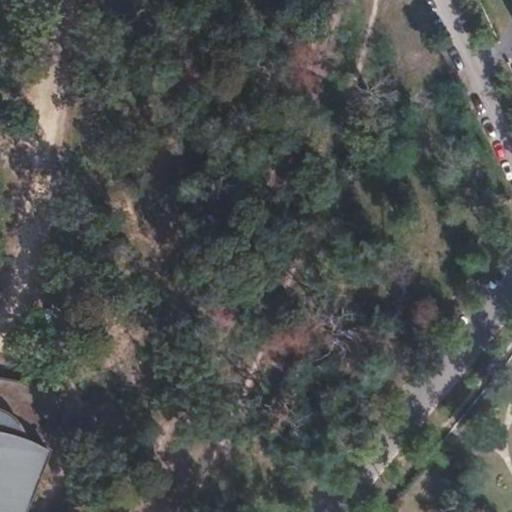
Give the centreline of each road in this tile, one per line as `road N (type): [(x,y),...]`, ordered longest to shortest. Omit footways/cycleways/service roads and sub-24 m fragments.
road 1 (track): [(385,0),(331,189),(237,420),(188,511)]
road 2 (track): [(0,298),(16,294),(65,0)]
road 3 (residential): [(322,511),(511,285)]
road 4 (residential): [(511,168),(438,0)]
